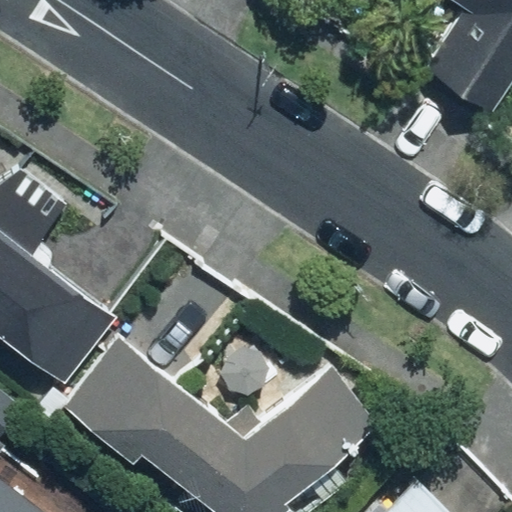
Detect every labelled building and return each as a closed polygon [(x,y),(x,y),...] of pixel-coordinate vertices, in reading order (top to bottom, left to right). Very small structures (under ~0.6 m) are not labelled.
[(511,0),(447,0),(456,7),(417,64),(447,94),(485,110),(511,71),(511,0)] [(0,339),(17,352),(58,380),(111,311),(27,248),(68,197),(16,160),(0,169),(0,339)] [(218,416),(111,327),(53,399),(119,454),(126,444),(210,511),(261,511),(279,498),(273,492),(374,419),(328,356),(253,409),(244,397),(218,416)] [(0,511),(42,511),(0,477),(0,437),(25,407),(0,386),(0,511)] [(450,511),(408,470),(365,511),(450,511)]
